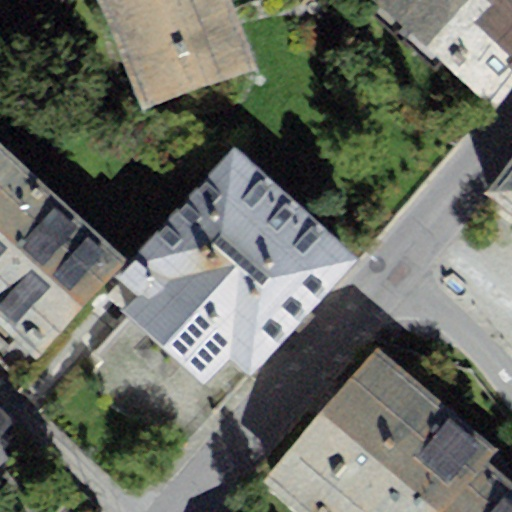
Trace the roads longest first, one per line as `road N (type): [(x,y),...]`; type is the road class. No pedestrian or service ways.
road 1 (unclassified): [(172,511),(394,264)]
road 2 (unclassified): [(394,264),(511,122)]
road 3 (residential): [(394,264),(511,397)]
road 4 (residential): [(0,392),(121,511)]
